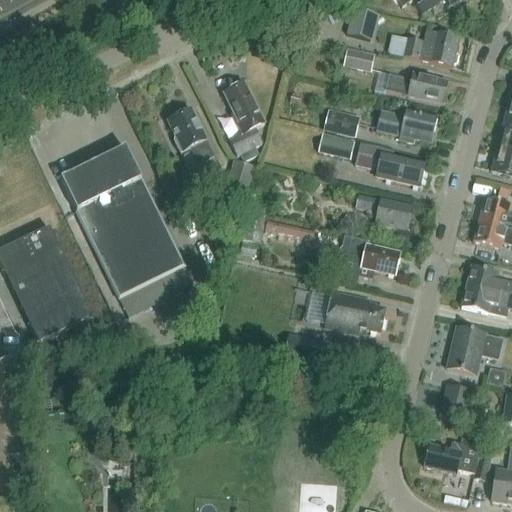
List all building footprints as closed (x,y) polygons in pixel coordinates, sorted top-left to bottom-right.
[(394,0),(402,11),(411,4),(412,3),(421,16),(444,1),(449,9),(451,8),(456,9),(460,6),(462,1),(463,0),(394,0)] [(370,45),(376,19),(352,14),(346,40),(370,45)] [(404,61),(452,72),(452,68),(456,68),(458,60),(455,58),(458,42),(426,34),(423,46),(409,42),(404,61)] [(374,61),(345,54),(342,70),(370,76),(374,61)] [(440,108),(446,85),(412,77),(410,84),(388,79),(384,95),(440,108)] [(244,87),(224,98),(233,117),(232,120),(240,137),(229,143),(237,160),(240,159),(244,166),(259,158),(256,151),(262,148),(254,132),(264,127),(244,87)] [(511,104),(509,104),(503,128),(511,130),(511,104)] [(214,159),(192,113),(168,125),(175,140),(173,145),(186,173),(214,159)] [(429,146),(435,120),(406,113),(404,120),(381,115),(376,135),(399,140),(398,144),(412,147),(413,143),(429,146)] [(324,133),(355,141),(360,121),(329,114),(324,133)] [(511,130),(503,128),(497,152),(511,155),(511,130)] [(322,137),(317,155),(348,163),(353,145),(322,137)] [(383,152),(359,147),(354,169),(376,174),(375,180),(418,191),(423,168),(389,160),(390,156),(382,154),(383,152)] [(125,152),(61,184),(120,302),(184,270),(125,152)] [(511,155),(497,152),(491,176),(511,181),(511,155)] [(254,170),(234,165),(225,195),(246,201),(254,170)] [(405,234),(410,210),(352,197),(351,203),(355,204),(353,211),(369,214),(368,219),(375,221),(374,227),(405,234)] [(479,224),(511,231),(511,215),(510,215),(511,209),(484,202),(479,224)] [(265,223),(242,219),(238,244),(261,248),(265,223)] [(511,231),(479,224),(473,246),(500,253),(502,246),(511,248),(511,249),(511,248),(511,231)] [(314,235),(267,225),(264,237),(312,247),(314,235)] [(0,268),(38,348),(92,322),(49,232),(0,255),(0,268)] [(370,282),(372,274),(393,278),(398,255),(366,248),(367,244),(342,238),(334,274),(348,277),(347,283),(356,285),(357,279),(370,282)] [(471,270),(466,290),(498,297),(498,295),(511,298),(511,285),(495,282),(497,277),(471,270)] [(242,294),(264,299),(268,280),(246,275),(242,294)] [(498,297),(466,290),(461,310),(488,317),(488,316),(505,320),(507,312),(511,313),(511,298),(498,295),(498,297)] [(359,333),(380,337),(385,313),(375,311),(375,309),(368,307),(369,303),(332,296),(325,332),(358,339),(359,333)] [(474,368),(476,359),(498,365),(503,342),(456,331),(446,372),(476,379),(478,369),(474,368)] [(288,339),(284,359),(304,363),(308,343),(288,339)] [(438,421),(465,428),(472,395),(446,389),(438,421)] [(511,426),(511,398),(507,398),(502,425),(511,426)] [(428,448),(423,469),(455,478),(456,473),(474,478),(473,482),(484,485),(489,464),(486,463),(488,455),(451,446),(449,453),(428,448)] [(493,483),(494,483),(490,504),(511,507),(511,450),(510,450),(506,473),(495,472),(493,483)] [(308,452),(300,452),(299,463),(307,464),(308,452)]
